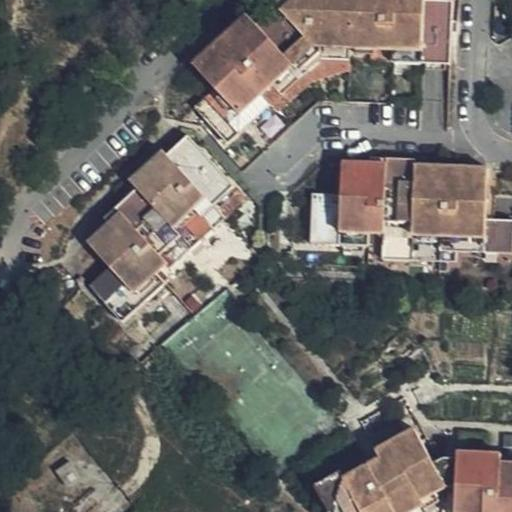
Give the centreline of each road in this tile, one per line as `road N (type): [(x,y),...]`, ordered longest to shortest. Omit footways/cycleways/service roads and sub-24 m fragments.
road 1 (residential): [(242,0),(46,172),(8,237)]
road 2 (residential): [(480,135),(444,144),(326,138)]
road 3 (residential): [(479,0),(472,113),(480,135)]
